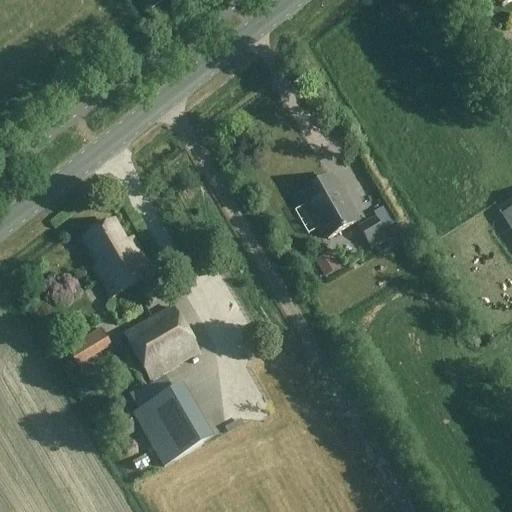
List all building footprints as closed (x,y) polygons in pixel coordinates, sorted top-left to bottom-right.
[(327,241),(358,223),(345,200),(342,201),(329,178),(300,195),(327,241)] [(511,239),(511,209),(498,218),(511,239)] [(370,250),(386,241),(374,220),(358,229),(370,250)] [(110,301),(152,276),(134,245),(127,249),(113,223),(82,241),(97,266),(92,269),(110,301)] [(411,247),(401,252),(410,268),(420,263),(411,247)] [(147,383),(197,355),(169,308),(119,335),(147,383)] [(75,369),(110,348),(99,329),(64,349),(75,369)] [(212,441),(184,375),(133,397),(161,462),(212,441)]
